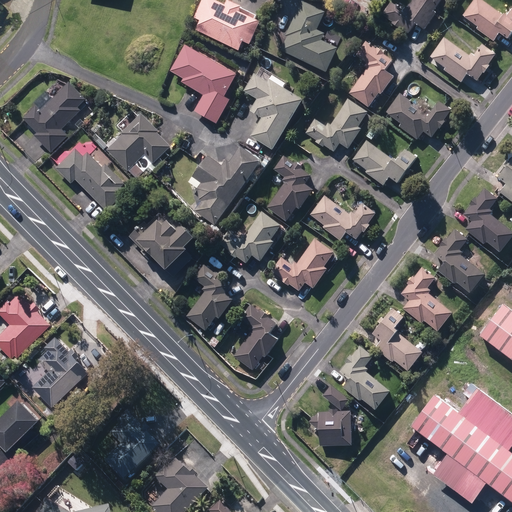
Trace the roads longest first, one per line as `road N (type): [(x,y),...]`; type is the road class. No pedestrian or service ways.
road 1 (residential): [(511,90),(280,398),(244,434)]
road 2 (secondary): [(244,434),(0,183)]
